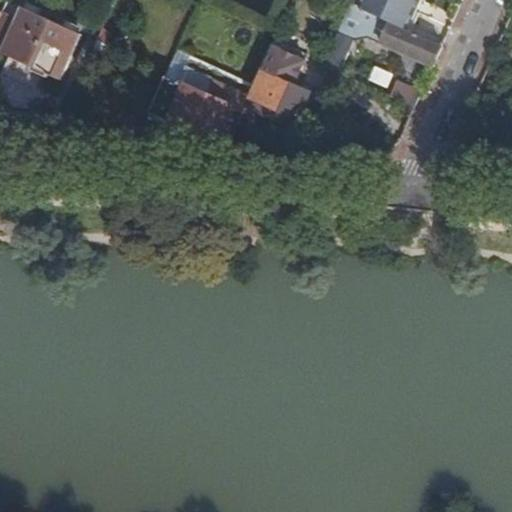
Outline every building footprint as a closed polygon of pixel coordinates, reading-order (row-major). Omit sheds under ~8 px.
[(128,0),(116,0),(113,6),(102,32),(112,36),(128,0)] [(353,0),(350,6),(353,8),(407,32),(414,14),(420,16),(426,0),(353,0)] [(435,68),(444,49),(407,32),(353,8),(326,68),(342,76),(358,41),(370,38),(435,68)] [(16,20),(3,15),(0,20),(0,47),(4,49),(1,55),(61,82),(82,36),(22,9),(16,20)] [(308,63),(275,47),(257,87),(251,99),(267,106),(263,114),(294,129),(299,120),(301,122),(313,95),(297,87),(308,63)] [(167,78),(150,114),(152,116),(150,120),(168,128),(170,124),(218,145),(228,149),(248,107),(251,99),(257,87),(192,57),(190,58),(181,78),(194,84),(191,89),(167,78)] [(376,66),(371,80),(389,87),(394,73),(376,66)] [(392,99),(417,110),(423,95),(400,85),(392,99)] [(248,107),(263,114),(267,106),(251,99),(248,107)] [(511,156),(500,155),(497,175),(511,177),(511,156)]
